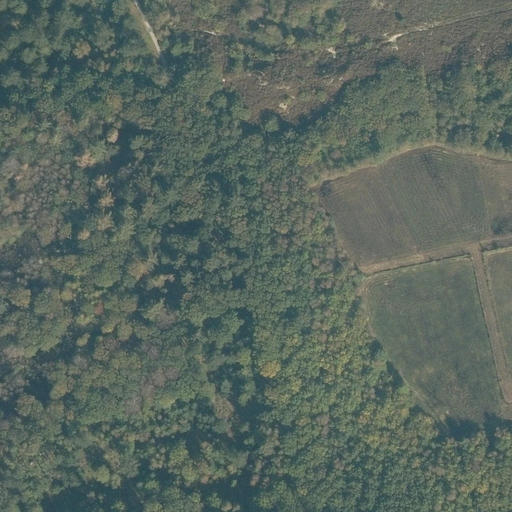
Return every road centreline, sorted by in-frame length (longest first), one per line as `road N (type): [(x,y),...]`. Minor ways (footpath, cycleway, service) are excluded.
road 1 (unknown): [(124,0),(226,181),(305,458),(336,511)]
road 2 (track): [(511,389),(476,259),(489,244),(511,240)]
